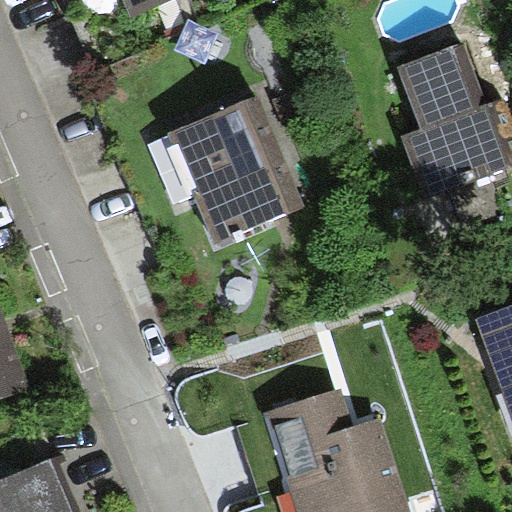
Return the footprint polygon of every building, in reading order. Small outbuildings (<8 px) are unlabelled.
[(129,0),(134,11),(157,0),(129,0)] [(480,114),(456,53),(405,73),(428,131),(407,139),(430,198),(486,176),(511,166),(511,122),(505,104),(480,114)] [(243,109),(174,137),(216,237),(284,209),(278,195),(243,109)] [(511,308),(483,320),(511,393),(511,308)] [(0,319),(0,398),(24,391),(0,319)] [(342,395),(273,415),(301,511),(406,511),(380,422),(352,430),(342,395)] [(0,511),(68,511),(51,467),(0,486),(0,511)]
